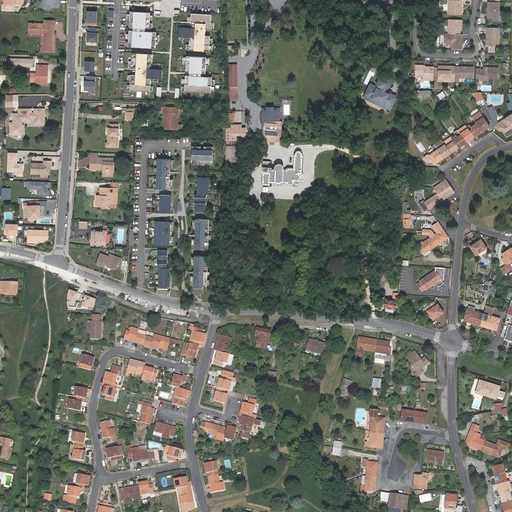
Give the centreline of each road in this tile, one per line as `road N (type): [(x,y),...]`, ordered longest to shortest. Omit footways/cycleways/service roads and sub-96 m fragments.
road 1 (residential): [(56,263),(73,0)]
road 2 (tertiary): [(217,311),(378,322),(444,338)]
road 3 (residential): [(202,373),(118,349),(104,358),(90,409),(98,480)]
road 4 (track): [(276,485),(360,320)]
road 5 (tertiary): [(56,263),(140,295),(217,311)]
